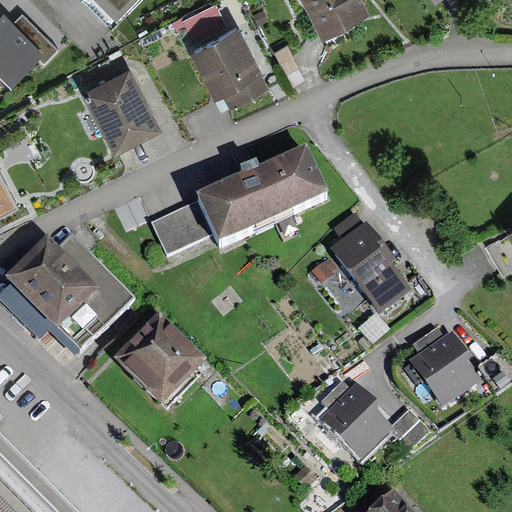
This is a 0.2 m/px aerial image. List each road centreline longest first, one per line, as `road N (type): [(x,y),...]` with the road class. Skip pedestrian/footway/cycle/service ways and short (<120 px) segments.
road 1 (residential): [(319,103),(0,248)]
road 2 (residential): [(319,103),(331,142),(455,295),(396,339)]
road 3 (unclassified): [(185,511),(0,333)]
road 4 (residential): [(511,54),(419,56),(319,103)]
